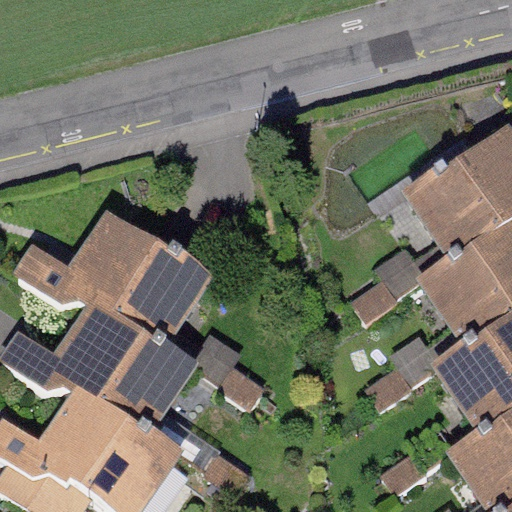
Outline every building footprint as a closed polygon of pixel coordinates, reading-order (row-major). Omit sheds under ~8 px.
[(511,219),(511,132),(508,127),(393,197),(435,266),(511,219)] [(511,316),(511,221),(417,280),(459,349),(511,316)] [(225,317),(103,238),(58,308),(180,386),(225,317)] [(511,415),(511,320),(424,374),(466,443),(511,415)] [(200,402),(78,323),(33,393),(154,471),(200,402)] [(511,511),(511,417),(448,457),(482,511),(511,511)] [(184,511),(193,498),(72,419),(26,489),(62,511),(184,511)]
